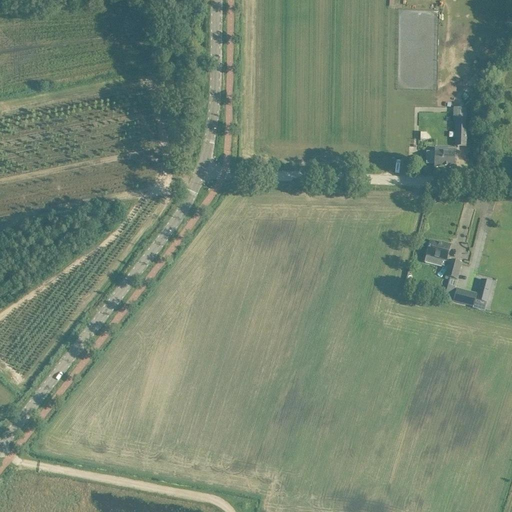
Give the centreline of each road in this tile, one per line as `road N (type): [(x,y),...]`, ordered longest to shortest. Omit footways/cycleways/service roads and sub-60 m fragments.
road 1 (tertiary): [(0,446),(172,225),(202,169)]
road 2 (unclassified): [(223,172),(511,182)]
road 3 (tertiary): [(202,169),(214,98),(215,0)]
